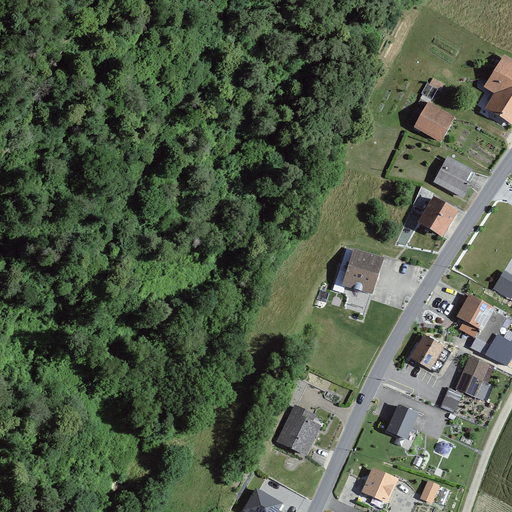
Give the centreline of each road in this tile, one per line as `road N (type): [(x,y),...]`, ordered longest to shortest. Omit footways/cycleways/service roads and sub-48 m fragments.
road 1 (tertiary): [(511,156),(409,316),(312,511)]
road 2 (unclassified): [(465,511),(511,397)]
